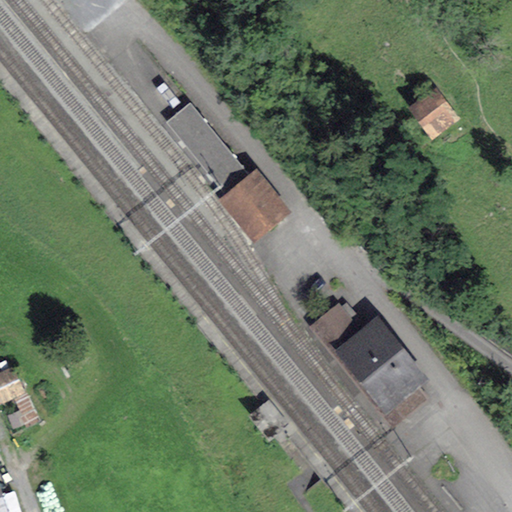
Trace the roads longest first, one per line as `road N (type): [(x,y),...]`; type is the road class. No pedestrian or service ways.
road 1 (residential): [(372,293),(133,0)]
road 2 (residential): [(511,496),(464,412),(372,293)]
road 3 (residential): [(511,367),(372,293)]
